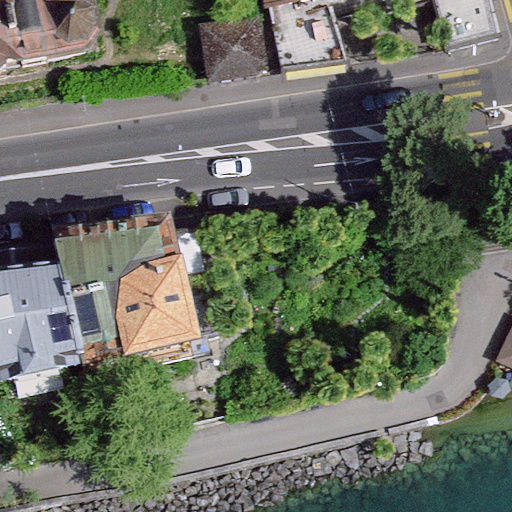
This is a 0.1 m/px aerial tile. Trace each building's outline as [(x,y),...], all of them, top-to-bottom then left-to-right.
[(0,0),(0,77),(105,59),(99,0),(0,0)] [(303,0),(308,19),(364,0),(303,0)] [(260,19),(203,25),(208,80),(266,74),(260,19)] [(175,230),(58,245),(62,281),(75,379),(192,365),(175,230)] [(62,281),(0,287),(0,386),(75,379),(62,281)]
